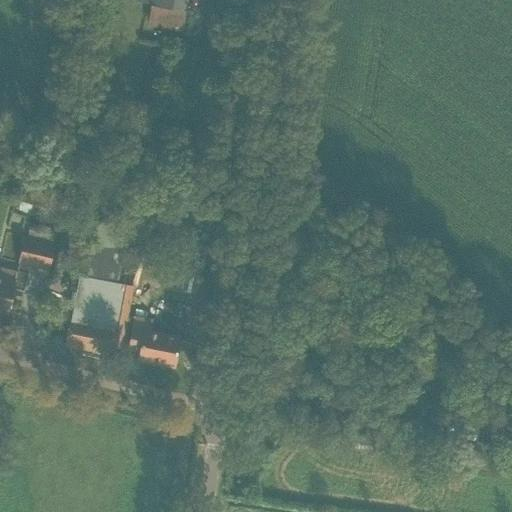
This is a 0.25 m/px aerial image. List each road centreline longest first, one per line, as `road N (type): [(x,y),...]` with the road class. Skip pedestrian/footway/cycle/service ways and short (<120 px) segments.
road 1 (unclassified): [(220,406),(280,0)]
road 2 (unclassified): [(220,406),(0,352)]
